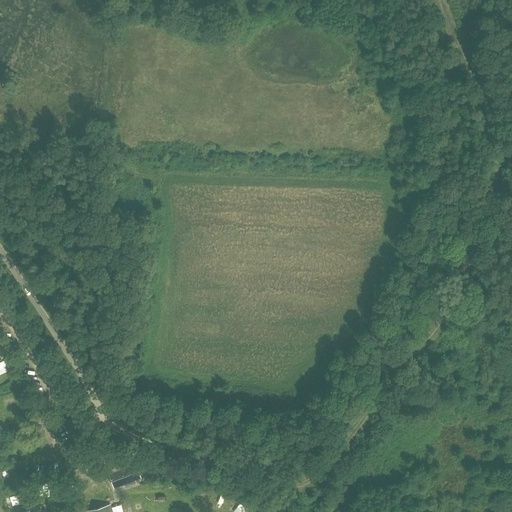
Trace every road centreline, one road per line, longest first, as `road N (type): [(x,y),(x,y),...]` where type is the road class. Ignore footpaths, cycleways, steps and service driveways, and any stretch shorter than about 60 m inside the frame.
road 1 (track): [(500,146),(453,301),(339,456),(298,485),(273,484),(111,424)]
road 2 (unclassified): [(111,424),(0,251)]
